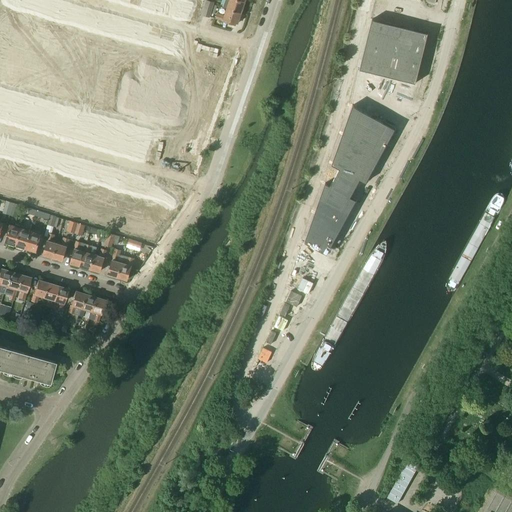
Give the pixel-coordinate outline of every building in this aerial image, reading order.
[(241,13),(244,3),(234,0),(226,0),(223,8),(227,9),(241,13)] [(7,3),(2,22),(11,24),(16,6),(7,3)] [(209,16),(212,6),(205,5),(203,14),(209,16)] [(16,6),(11,24),(20,27),(26,9),(16,6)] [(26,9),(20,27),(30,30),(35,11),(26,9)] [(238,22),(241,13),(227,9),(225,15),(218,13),(216,18),(235,24),(236,22),(238,22)] [(35,11),(30,30),(40,32),(45,14),(35,11)] [(54,19),(48,38),(58,40),(63,22),(54,19)] [(372,19),(366,44),(376,46),(382,21),(372,19)] [(382,21),(376,46),(386,49),(392,24),(382,21)] [(63,22),(58,40),(67,43),(72,25),(63,22)] [(392,24),(386,49),(396,51),(397,46),(402,26),(392,24)] [(72,25),(67,43),(76,46),(82,27),(72,25)] [(402,26),(397,46),(423,53),(428,32),(428,33),(402,26)] [(82,27),(76,46),(86,48),(91,30),(82,27)] [(91,30),(86,48),(96,51),(101,33),(91,30)] [(101,33),(96,51),(104,54),(109,35),(101,33)] [(109,35),(104,54),(113,56),(119,38),(109,35)] [(119,38),(113,56),(123,59),(123,56),(128,40),(119,38)] [(128,40),(123,56),(133,59),(138,40),(129,38),(128,40)] [(138,40),(133,59),(142,61),(147,43),(138,40)] [(211,42),(208,51),(226,57),(229,48),(211,42)] [(147,43),(142,61),(151,64),(157,46),(147,43)] [(366,44),(360,69),(370,71),(376,46),(366,44)] [(157,46),(151,64),(161,67),(166,48),(157,46)] [(376,46),(370,71),(380,74),(386,49),(376,46)] [(396,51),(395,56),(421,63),(423,53),(397,46),(396,51)] [(166,48),(161,67),(170,69),(176,51),(166,48)] [(386,49),(380,74),(390,76),(395,56),(396,51),(386,49)] [(176,51),(170,69),(180,72),(185,54),(176,51)] [(208,51),(205,60),(223,66),(226,57),(208,51)] [(395,56),(390,76),(415,82),(415,83),(421,63),(395,56)] [(205,60),(202,70),(220,76),(223,66),(205,60)] [(71,72),(72,68),(55,64),(54,68),(71,72)] [(8,70),(3,89),(12,91),(17,73),(8,70)] [(202,70),(199,79),(217,85),(220,76),(202,70)] [(83,72),(82,76),(118,87),(119,83),(83,72)] [(17,73),(12,91),(22,94),(27,76),(17,73)] [(37,76),(32,95),(41,97),(47,79),(37,76)] [(47,79),(41,97),(51,100),(56,82),(47,79)] [(199,79),(196,88),(214,94),(217,85),(199,79)] [(56,82),(51,100),(60,103),(65,84),(56,82)] [(65,84),(60,103),(69,106),(75,87),(65,84)] [(368,100),(366,108),(394,114),(395,109),(406,111),(409,94),(369,85),(368,88),(362,87),(358,104),(364,106),(365,99),(368,100)] [(75,87),(69,106),(79,108),(84,90),(75,87)] [(196,88),(193,97),(211,103),(214,94),(196,88)] [(84,90),(79,108),(88,111),(93,92),(84,90)] [(160,107),(163,96),(149,91),(145,102),(160,107)] [(93,92),(88,111),(97,113),(102,95),(93,92)] [(102,95),(97,113),(106,116),(111,100),(111,98),(102,95)] [(193,97),(190,106),(208,112),(211,103),(193,97)] [(106,116),(106,118),(115,121),(120,103),(111,100),(106,116)] [(120,103),(115,121),(125,124),(130,105),(120,103)] [(130,105),(125,124),(134,126),(139,108),(130,105)] [(353,105),(346,124),(362,133),(372,115),(353,105)] [(190,106),(187,115),(205,121),(208,112),(190,106)] [(139,108),(134,126),(143,129),(148,111),(139,108)] [(148,111),(143,129),(153,132),(158,114),(148,111)] [(158,114),(153,132),(162,135),(168,116),(158,114)] [(395,123),(399,116),(395,114),(391,121),(395,123)] [(187,115),(184,124),(202,130),(205,121),(187,115)] [(372,115),(362,133),(386,146),(396,128),(395,128),(372,115)] [(184,124),(181,133),(199,139),(202,130),(184,124)] [(346,124),(339,144),(376,164),(386,146),(362,133),(346,124)] [(130,149),(153,153),(156,138),(134,133),(130,149)] [(181,133),(178,143),(196,149),(199,139),(181,133)] [(178,143),(175,152),(193,158),(196,149),(178,143)] [(339,144),(332,164),(340,168),(335,177),(355,188),(360,179),(366,182),(365,183),(366,183),(376,164),(339,144)] [(175,152),(172,161),(190,167),(193,158),(175,152)] [(8,158),(2,177),(12,179),(17,161),(8,158)] [(17,161),(12,179),(21,182),(26,163),(17,161)] [(26,163),(21,182),(30,184),(35,166),(26,163)] [(35,166),(30,184),(39,187),(45,169),(35,166)] [(45,169),(39,187),(49,190),(54,171),(45,169)] [(54,171),(49,190),(58,192),(63,174),(54,171)] [(63,174),(58,192),(68,195),(73,177),(63,174)] [(79,176),(74,194),(84,197),(90,179),(79,176)] [(325,182),(318,202),(347,218),(357,199),(356,199),(351,196),(355,188),(335,177),(330,185),(325,182)] [(90,179),(84,197),(94,200),(100,182),(90,179)] [(100,182),(94,200),(104,203),(109,185),(100,182)] [(109,185),(104,203),(114,206),(119,187),(109,185)] [(119,187),(114,206),(123,208),(129,190),(119,187)] [(129,190),(123,208),(133,211),(139,193),(129,190)] [(139,193),(133,211),(143,214),(148,196),(139,193)] [(148,196),(143,214),(153,217),(158,199),(148,196)] [(158,199),(153,217),(163,220),(168,201),(158,199)] [(9,215),(13,203),(7,201),(3,213),(9,215)] [(318,202),(311,222),(337,236),(347,218),(318,202)] [(16,217),(17,214),(20,206),(14,204),(10,215),(16,217)] [(34,216),(36,211),(27,208),(25,213),(34,216)] [(45,213),(36,211),(34,216),(49,220),(50,215),(45,214),(45,213)] [(56,217),(51,216),(48,226),(53,227),(56,217)] [(74,233),(77,223),(70,221),(67,231),(74,233)] [(311,222),(305,242),(326,254),(327,254),(337,236),(311,222)] [(84,226),(77,223),(74,233),(81,235),(84,226)] [(135,224),(130,233),(145,241),(150,232),(135,224)] [(15,246),(20,228),(11,225),(6,242),(8,242),(8,244),(15,246)] [(25,248),(30,231),(20,228),(15,246),(22,249),(23,247),(25,248)] [(40,234),(30,231),(25,248),(28,248),(27,250),(35,252),(40,234)] [(112,243),(115,235),(108,233),(105,245),(111,247),(112,243)] [(52,257),(57,243),(52,242),(54,235),(50,234),(43,255),(52,257)] [(62,244),(57,243),(52,257),(62,260),(68,239),(64,238),(62,244)] [(135,248),(137,242),(129,240),(127,245),(135,248)] [(79,266),(85,245),(76,242),(70,263),(79,266)] [(90,269),(94,255),(88,253),(90,246),(85,245),(79,266),(90,269)] [(117,277),(121,263),(122,263),(124,256),(118,255),(119,250),(115,249),(107,274),(117,277)] [(99,256),(94,255),(90,269),(99,272),(105,251),(101,250),(99,256)] [(122,263),(121,263),(117,277),(126,280),(132,259),(124,256),(122,263)] [(285,335),(314,272),(300,265),(271,328),(285,335)] [(6,287),(11,272),(1,269),(0,272),(0,288),(1,285),(6,287)] [(17,290),(21,275),(11,272),(6,287),(12,288),(9,299),(14,300),(15,296),(17,290)] [(24,299),(30,278),(21,275),(17,290),(15,296),(24,299)] [(43,298),(47,283),(38,280),(31,301),(36,303),(38,296),(43,298)] [(54,301),(58,287),(47,283),(43,298),(49,300),(48,306),(52,307),(54,301)] [(67,289),(58,287),(54,301),(58,302),(56,309),(61,310),(67,289)] [(80,309),(85,295),(75,292),(69,313),(78,315),(80,309)] [(88,318),(95,298),(85,295),(80,309),(86,310),(84,317),(88,318)] [(104,300),(95,298),(88,318),(94,320),(92,325),(96,326),(104,300)] [(0,368),(12,372),(18,351),(0,345),(0,368)] [(30,377),(36,356),(18,351),(12,372),(30,377)] [(248,377),(261,384),(273,360),(260,353),(248,377)] [(55,361),(36,356),(30,377),(49,383),(55,361)] [(407,461),(387,498),(397,503),(418,467),(407,461)]
